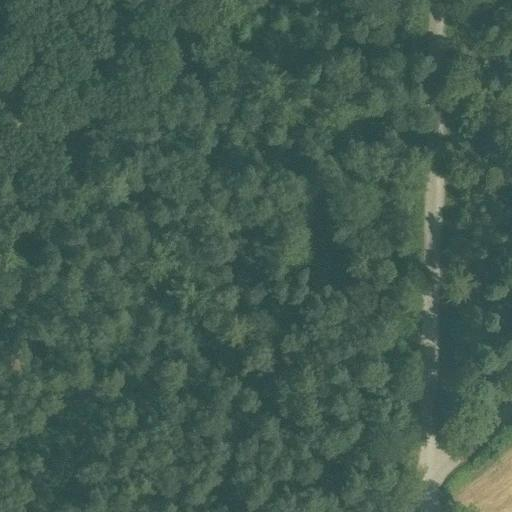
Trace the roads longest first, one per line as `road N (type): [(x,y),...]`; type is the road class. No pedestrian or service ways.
road 1 (track): [(423,503),(436,0)]
road 2 (unclassified): [(511,409),(463,451),(423,503)]
